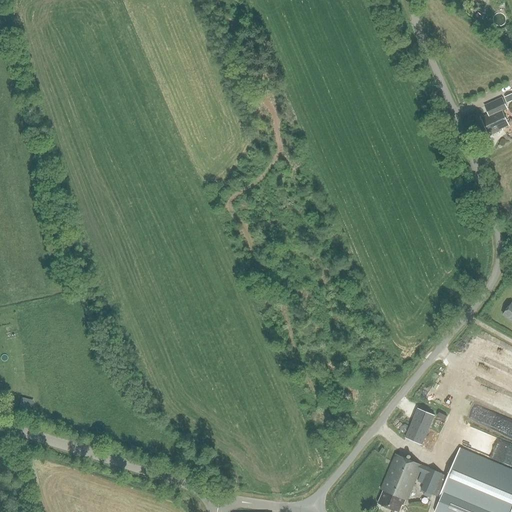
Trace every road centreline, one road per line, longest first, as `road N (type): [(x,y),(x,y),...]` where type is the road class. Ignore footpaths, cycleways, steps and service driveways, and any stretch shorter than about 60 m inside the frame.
road 1 (unclassified): [(309,501),(465,316),(497,265),(493,215),(409,0)]
road 2 (unclassified): [(221,497),(0,424)]
